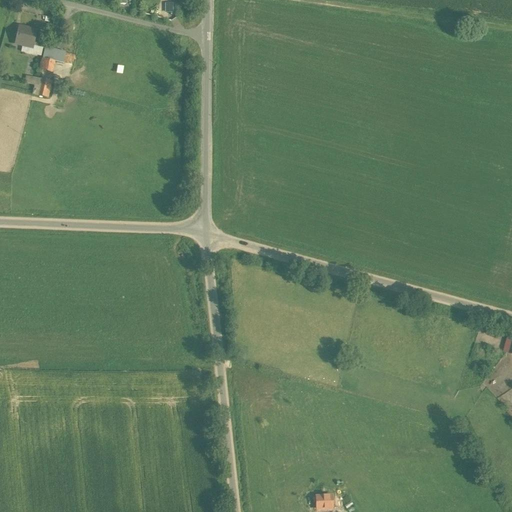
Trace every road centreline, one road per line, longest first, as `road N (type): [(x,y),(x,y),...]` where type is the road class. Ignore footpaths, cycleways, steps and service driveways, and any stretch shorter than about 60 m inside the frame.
road 1 (unclassified): [(200,234),(511,320)]
road 2 (unclassified): [(233,511),(200,234)]
road 3 (unclassified): [(200,234),(205,0)]
road 4 (unclassified): [(0,225),(200,234)]
